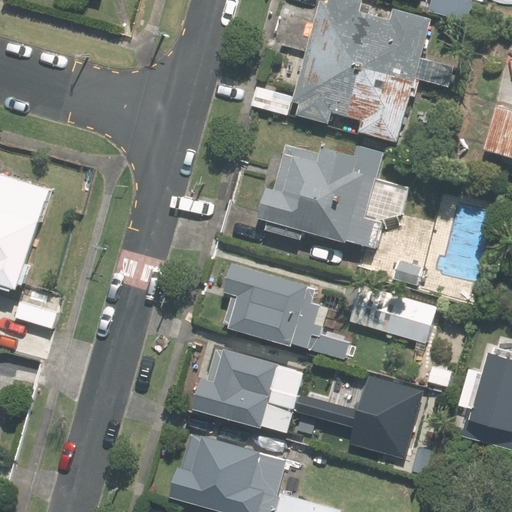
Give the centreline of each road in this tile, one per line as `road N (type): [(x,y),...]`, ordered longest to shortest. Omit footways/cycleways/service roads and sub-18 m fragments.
road 1 (residential): [(176,123),(71,511)]
road 2 (residential): [(0,70),(176,123)]
road 3 (residential): [(211,0),(176,123)]
